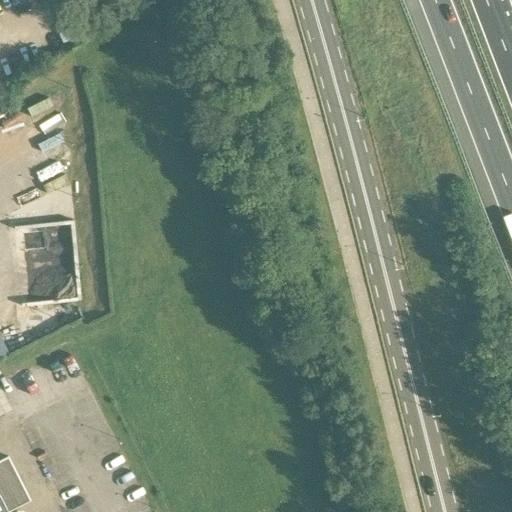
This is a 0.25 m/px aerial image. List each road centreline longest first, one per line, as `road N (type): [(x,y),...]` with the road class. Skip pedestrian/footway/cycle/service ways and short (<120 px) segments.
road 1 (secondary): [(443,511),(311,0)]
road 2 (motorway): [(433,0),(511,202)]
